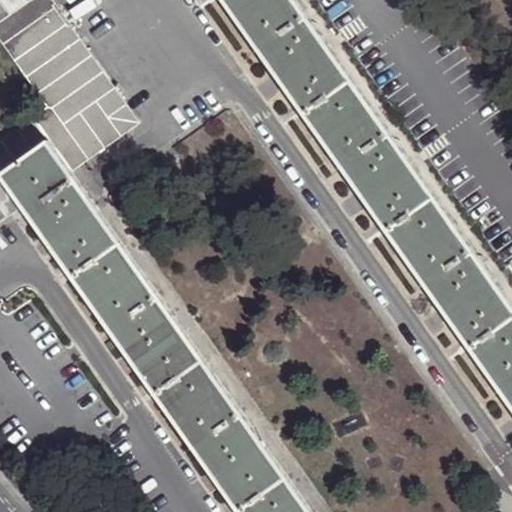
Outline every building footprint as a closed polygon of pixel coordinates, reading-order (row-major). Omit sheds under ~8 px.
[(48,139),(70,168),(137,121),(51,0),(29,0),(11,14),(79,110),(0,165),(0,217),(7,212),(21,203),(0,173),(48,139)] [(0,0),(0,165),(79,110),(11,14),(29,0),(0,0)] [(225,0),(238,17),(264,0),(225,0)] [(297,0),(264,0),(238,17),(276,71),(286,84),(322,135),(370,102),(335,51),(325,37),(297,0)] [(404,251),(452,216),(418,168),(408,153),(370,102),(322,135),(359,188),(369,202),(404,251)] [(54,248),(88,295),(136,261),(103,215),(93,200),(90,196),(70,168),(48,139),(0,173),(21,203),(44,235),(54,248)] [(452,216),(404,251),(443,305),(454,320),(487,367),(511,349),(511,297),(504,285),(491,270),(452,216)] [(137,366),(174,416),(223,382),(186,332),(176,317),(136,261),(88,295),(127,352),(137,366)] [(511,349),(487,367),(511,401),(511,349)] [(221,483),(240,511),(270,511),(299,491),(269,449),(259,435),(223,382),(174,416),(211,469),(221,483)] [(314,511),(299,491),(270,511),(314,511)]
